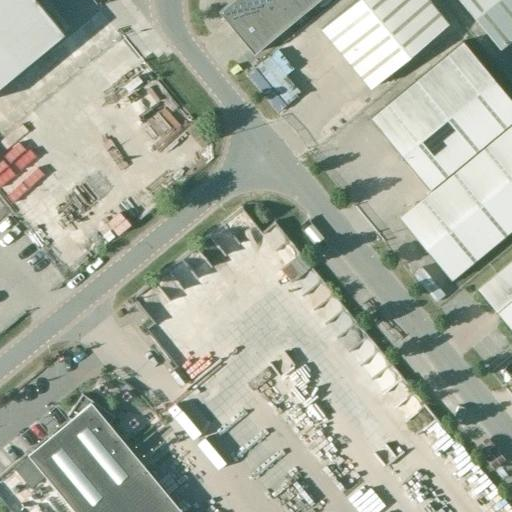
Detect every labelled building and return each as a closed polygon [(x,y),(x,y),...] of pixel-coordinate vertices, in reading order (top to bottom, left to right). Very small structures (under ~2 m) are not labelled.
[(0,0),(0,84),(62,33),(35,0),(0,0)] [(235,31),(272,0),(230,0),(218,10),(235,31)] [(252,52),(294,18),(279,0),(272,0),(235,31),(252,52)] [(279,0),(294,18),(316,0),(279,0)] [(427,0),(355,0),(319,30),(369,89),(448,24),(427,0)] [(511,0),(458,0),(498,48),(511,36),(511,0)] [(511,103),(463,43),(370,119),(430,191),(511,122),(511,103)] [(277,52),(242,83),(265,108),(299,77),(277,52)] [(511,122),(430,191),(398,217),(450,279),(511,227),(511,122)] [(511,332),(511,258),(476,288),(511,332)] [(70,418),(27,454),(74,511),(181,511),(108,423),(114,415),(81,393),(66,415),(70,418)]
